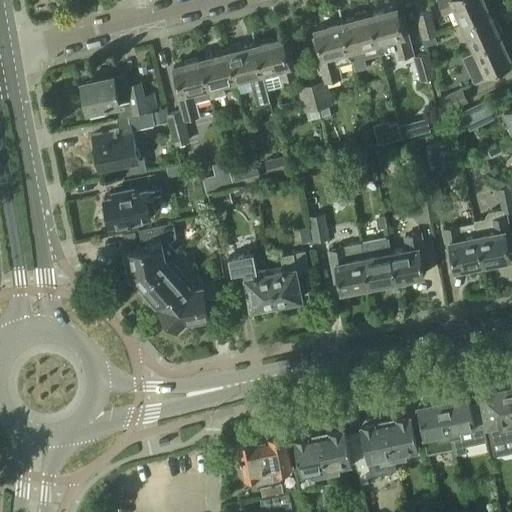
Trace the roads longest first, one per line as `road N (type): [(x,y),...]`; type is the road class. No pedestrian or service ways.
road 1 (tertiary): [(58,337),(16,108),(0,71)]
road 2 (tertiary): [(263,378),(511,327)]
road 3 (residential): [(0,53),(221,0)]
road 4 (tertiary): [(0,137),(20,291),(17,344)]
road 5 (tertiary): [(80,424),(263,378)]
road 6 (tertiary): [(263,378),(97,385)]
